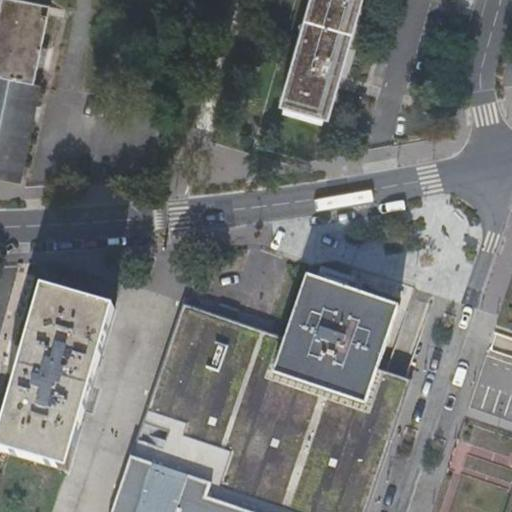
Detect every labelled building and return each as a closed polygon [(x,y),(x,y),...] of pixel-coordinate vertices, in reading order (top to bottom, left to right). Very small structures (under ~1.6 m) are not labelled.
[(2,0),(0,13),(0,75),(36,82),(52,4),(33,0),(2,0)] [(311,0),(282,102),(286,103),(326,115),(330,116),(363,0),(311,0)] [(36,82),(0,75),(0,177),(20,181),(41,83),(36,82)] [(326,115),(286,103),(284,109),(324,121),(326,115)] [(113,511),(367,511),(412,380),(379,369),(400,307),(308,276),(288,337),(265,327),(186,300),(113,511)] [(67,470),(113,309),(44,290),(4,431),(0,429),(0,451),(9,454),(67,470)]
